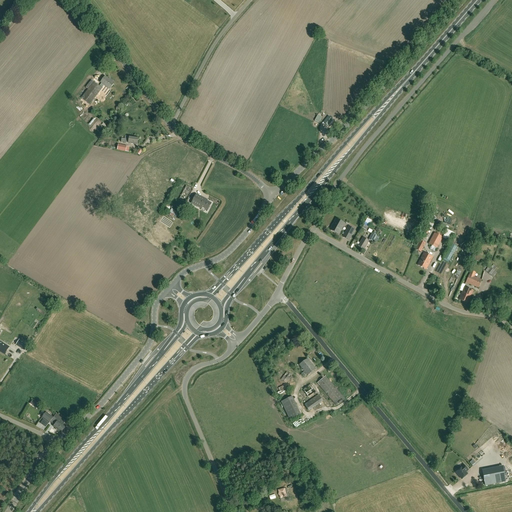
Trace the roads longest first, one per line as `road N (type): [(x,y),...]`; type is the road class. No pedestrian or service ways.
road 1 (unclassified): [(316,231),(326,198),(359,153),(493,0)]
road 2 (unclassified): [(464,511),(276,293)]
road 3 (unclassified): [(272,195),(459,0)]
road 4 (primary): [(247,273),(398,90)]
road 5 (primary): [(398,90),(239,266)]
road 6 (unclassified): [(511,327),(449,307),(316,231)]
road 7 (primary): [(161,352),(28,511)]
road 8 (unclassified): [(233,511),(184,385),(194,368),(223,358),(237,342)]
road 9 (primary): [(36,511),(169,362)]
road 10 (unclassified): [(56,442),(146,351),(154,310),(170,287)]
road 11 (unclassified): [(170,125),(77,0)]
road 12 (unclassified): [(170,125),(223,30),(250,0)]
road 13 (unclassified): [(170,287),(230,250),(272,195)]
road 14 (unclassified): [(272,195),(170,125)]
